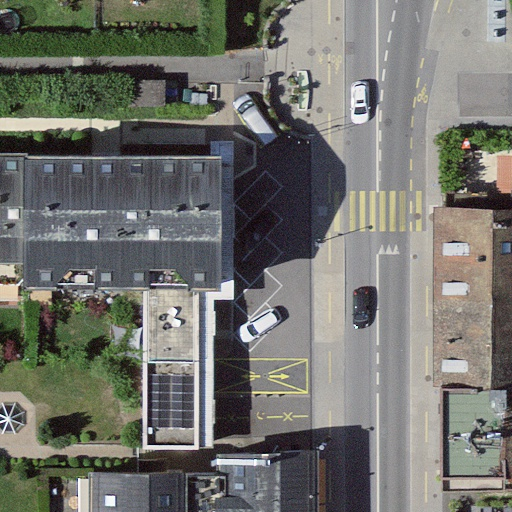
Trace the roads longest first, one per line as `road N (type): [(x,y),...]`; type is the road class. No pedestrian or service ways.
road 1 (primary): [(379,511),(385,64)]
road 2 (residential): [(385,64),(511,91)]
